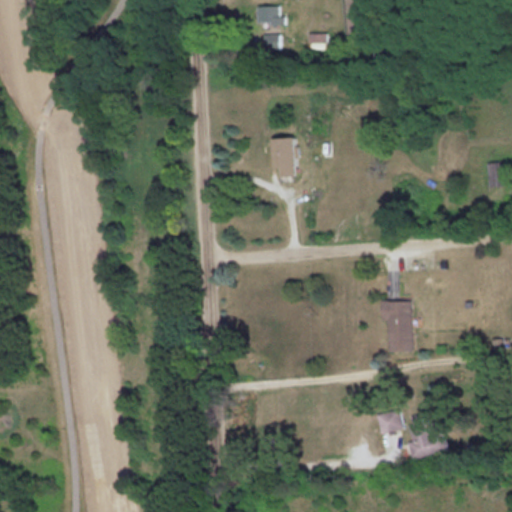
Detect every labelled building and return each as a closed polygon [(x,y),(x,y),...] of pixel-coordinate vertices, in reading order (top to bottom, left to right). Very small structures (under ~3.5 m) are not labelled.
[(259,4),(260,22),(287,21),(287,14),(281,14),(281,4),(259,4)] [(328,31),(311,31),(311,47),(328,46),(328,31)] [(281,32),(265,32),(266,50),(281,49),(281,32)] [(277,136),(279,175),(300,174),(298,135),(277,136)] [(490,161),(492,185),(508,184),(506,159),(490,161)] [(386,297),(387,318),(392,318),(393,349),(416,349),(415,296),(386,297)] [(379,412),(384,432),(406,426),(400,406),(379,412)] [(414,439),(411,440),(413,456),(447,450),(443,428),(426,431),(423,411),(410,413),(414,439)]
